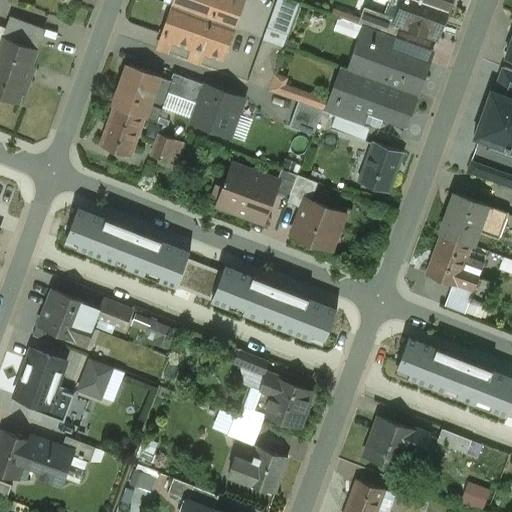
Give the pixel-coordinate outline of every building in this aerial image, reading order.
[(244,0),(178,0),(176,7),(172,6),(234,29),(244,0)] [(299,4),(289,0),(276,0),(267,28),(288,36),(299,4)] [(388,0),(384,14),(397,19),(403,0),(388,0)] [(446,10),(419,0),(403,0),(397,19),(395,23),(400,25),(436,38),(446,10)] [(419,0),(446,10),(449,0),(419,0)] [(234,29),(172,6),(171,7),(175,8),(167,32),(165,31),(164,36),(161,35),(223,58),(234,29)] [(384,14),(364,7),(357,24),(363,26),(395,38),(400,25),(395,23),(397,19),(384,14)] [(45,29),(11,17),(4,36),(0,46),(0,95),(18,102),(21,94),(25,96),(36,67),(32,65),(45,29)] [(395,38),(363,26),(358,39),(372,44),(373,42),(391,49),(395,38)] [(284,47),(263,39),(254,64),(275,72),(284,47)] [(391,49),(373,42),(372,44),(361,75),(417,95),(429,62),(391,49)] [(275,72),(254,64),(247,83),(268,91),(275,72)] [(159,77),(128,66),(123,82),(125,82),(122,88),(121,87),(114,107),(144,118),(159,77)] [(361,75),(349,71),(339,98),(338,103),(368,114),(406,127),(417,95),(361,75)] [(207,86),(173,74),(170,81),(172,82),(168,93),(200,105),(207,86)] [(159,77),(144,118),(157,123),(168,93),(172,82),(170,81),(159,77)] [(242,99),(207,86),(200,105),(193,123),(229,136),(242,99)] [(511,93),(494,88),(479,131),(511,142),(511,93)] [(368,114),(338,103),(339,98),(330,95),(324,111),(336,115),(364,125),(368,114)] [(323,111),(298,102),(289,126),(313,135),(323,111)] [(114,107),(99,146),(129,158),(144,118),(114,107)] [(364,125),(336,115),(331,129),(365,141),(370,127),(364,125)] [(184,143),(159,134),(151,157),(176,166),(184,143)] [(403,152),(373,141),(358,182),(388,193),(403,152)] [(495,171),(473,163),(469,174),(491,181),(495,171)] [(277,181),(233,164),(217,206),(262,223),(274,192),(278,181),(277,181)] [(298,175),(282,169),(277,181),(278,181),(274,192),(289,198),(298,175)] [(318,183),(298,175),(289,198),(287,203),(302,209),(306,198),(311,200),(318,183)] [(508,213),(456,193),(441,234),(471,245),(472,245),(477,231),(499,239),(508,213)] [(311,200),(306,198),(302,209),(291,235),(331,250),(345,213),(311,200)] [(133,229),(85,210),(72,245),(120,264),(133,229)] [(182,248),(133,229),(120,264),(168,283),(179,254),(182,248)] [(479,275),(462,269),(467,256),(471,245),(441,234),(426,274),(456,285),(457,285),(473,291),(479,275)] [(202,263),(179,254),(168,283),(191,292),(202,263)] [(467,256),(462,269),(479,275),(484,263),(467,256)] [(231,275),(208,266),(197,294),(220,303),(231,275)] [(282,287),(234,268),(231,275),(220,303),(268,322),(282,287)] [(282,287),(268,322),(317,341),(330,306),(282,287)] [(89,304),(54,289),(39,326),(58,333),(87,344),(95,325),(82,321),(89,304)] [(130,306),(104,296),(98,310),(124,320),(130,306)] [(139,307),(131,324),(158,336),(161,331),(171,335),(176,324),(139,307)] [(39,326),(37,325),(32,336),(53,344),(58,333),(39,326)] [(461,357),(412,338),(398,373),(447,392),(461,357)] [(65,361),(31,349),(14,395),(31,401),(49,407),(56,388),(65,361)] [(266,359),(245,351),(239,365),(260,373),(266,359)] [(510,376),(461,357),(447,392),(496,411),(507,383),(510,376)] [(114,368),(92,359),(80,389),(102,398),(114,368)] [(312,391),(266,374),(260,390),(260,391),(272,396),(265,415),(299,427),(312,391)] [(511,384),(507,383),(496,411),(511,416),(511,384)] [(260,390),(248,386),(241,406),(265,415),(272,396),(260,391),(260,390)] [(56,388),(49,407),(31,401),(28,409),(64,422),(74,394),(56,388)] [(261,426),(235,416),(227,436),(253,446),(261,426)] [(430,436),(379,417),(365,456),(400,470),(408,449),(423,455),(430,436)] [(471,440),(441,429),(437,442),(466,453),(471,440)] [(32,441),(1,430),(0,434),(0,471),(19,479),(28,453),(32,442),(32,441)] [(95,448),(66,436),(62,448),(73,452),(71,456),(90,463),(95,448)] [(62,448),(33,438),(32,441),(32,442),(28,453),(35,455),(41,463),(38,472),(41,478),(61,485),(64,477),(69,474),(71,469),(69,464),(71,456),(73,452),(62,448)] [(288,457),(258,447),(252,463),(235,457),(229,475),(246,482),(275,493),(288,457)] [(132,484),(155,491),(159,476),(137,469),(132,484)] [(172,492),(186,496),(190,483),(176,479),(172,492)] [(376,511),(384,490),(356,479),(344,511),(376,511)] [(463,500),(486,508),(493,488),(470,480),(463,500)] [(12,486),(0,481),(0,497),(6,500),(12,486)] [(428,494),(396,482),(391,495),(423,508),(428,494)] [(219,496),(193,486),(187,501),(213,511),(214,510),(219,496)] [(220,511),(214,510),(213,511),(187,501),(183,511),(220,511)]
